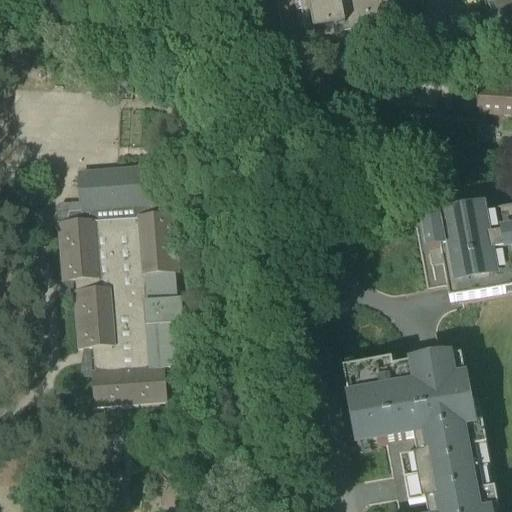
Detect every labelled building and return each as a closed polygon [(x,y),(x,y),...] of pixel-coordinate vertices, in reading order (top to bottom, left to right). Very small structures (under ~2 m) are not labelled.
[(276,0),(286,52),(351,40),(353,48),(399,40),(390,0),(276,0)] [(511,3),(489,8),(494,31),(511,27),(511,3)] [(260,47),(240,51),(242,63),(262,59),(260,47)] [(84,83),(83,95),(132,97),(184,100),(192,148),(203,146),(192,89),(132,86),(84,83)] [(511,91),(478,89),(476,116),(511,117),(511,91)] [(67,226),(59,227),(59,228),(60,228),(64,283),(63,283),(63,284),(81,283),(81,295),(74,295),(74,296),(75,296),(77,323),(76,323),(76,325),(77,324),(79,351),(78,352),(78,353),(98,351),(100,375),(93,376),(96,412),(97,412),(97,411),(124,409),(124,410),(138,409),(138,408),(166,406),(167,406),(164,371),(185,370),(179,304),(175,304),(173,276),(179,276),(179,274),(178,274),(176,248),(177,248),(177,247),(176,247),(174,220),(175,220),(175,219),(155,220),(154,208),(157,208),(154,172),(80,178),(83,213),(69,214),(67,226)] [(433,225),(411,230),(417,267),(431,264),(440,317),(507,305),(509,313),(511,312),(511,230),(491,234),(485,205),(431,215),(433,225)] [(475,453),(486,451),(487,451),(482,426),(471,428),(467,408),(470,407),(465,383),(454,385),(448,357),(459,355),(460,361),(461,360),(460,353),(447,356),(448,363),(393,373),(392,366),(355,373),(357,384),(345,386),(356,441),(367,439),(370,449),(413,441),(417,461),(401,465),(409,511),(426,508),(426,511),(498,511),(495,493),(483,496),(475,453)]
